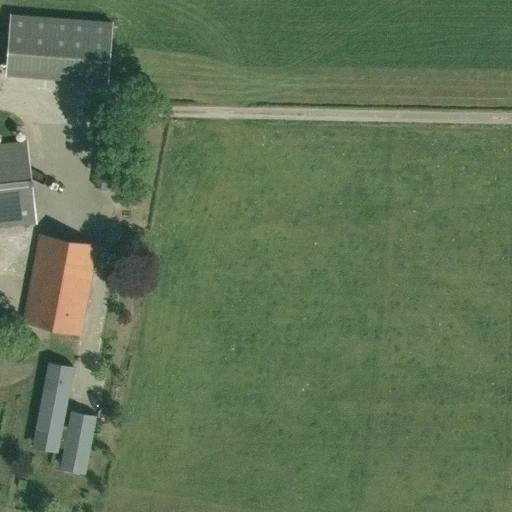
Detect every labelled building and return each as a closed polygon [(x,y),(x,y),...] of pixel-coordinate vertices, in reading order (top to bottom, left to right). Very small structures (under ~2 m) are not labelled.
[(111,83),(115,21),(13,14),(9,76),(111,83)] [(0,228),(36,224),(27,141),(0,143),(0,228)] [(119,190),(127,145),(102,141),(94,186),(119,190)] [(40,236),(24,321),(80,333),(96,247),(40,236)] [(48,362),(33,441),(88,452),(95,419),(91,419),(91,417),(79,415),(77,428),(62,425),(73,367),(48,362)]
